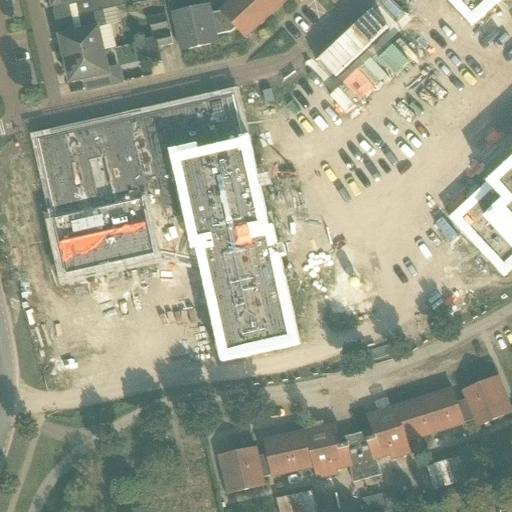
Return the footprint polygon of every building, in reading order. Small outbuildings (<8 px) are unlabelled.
[(75,2),(78,17),(103,12),(117,9),(117,8),(127,6),(125,0),(51,0),(53,7),(75,2)] [(221,0),(214,7),(244,40),(286,0),(221,0)] [(511,170),(459,220),(465,227),(461,230),(483,254),(487,250),(504,269),(511,262),(511,0),(455,0),(472,18),(492,0),(511,0),(511,170)] [(172,10),(177,49),(217,44),(212,4),(172,10)] [(110,26),(107,27),(103,12),(78,17),(82,32),(60,37),(65,61),(104,52),(116,49),(110,26)] [(170,33),(166,15),(149,19),(153,37),(170,33)] [(157,38),(159,48),(173,45),(171,35),(157,38)] [(150,66),(151,66),(162,63),(159,48),(157,38),(145,41),(150,66)] [(91,90),(122,83),(120,72),(109,74),(104,52),(65,61),(70,84),(89,80),(91,90)] [(234,97),(39,141),(57,221),(55,221),(68,277),(156,257),(155,253),(166,251),(206,260),(207,265),(210,277),(210,278),(228,356),(293,341),(270,236),(265,237),(263,227),(264,227),(257,197),(256,197),(234,97)] [(460,390),(476,428),(511,412),(511,404),(498,373),(460,390)] [(408,441),(463,426),(453,388),(364,413),(369,432),(337,441),(339,447),(353,443),(355,451),(367,447),(371,461),(390,456),(391,461),(412,455),(408,441)] [(334,424),(261,437),(268,478),(315,469),(317,480),(340,476),(339,470),(352,468),(348,446),(339,448),(334,424)] [(225,492),(264,488),(259,448),(220,452),(225,492)] [(433,488),(468,478),(462,456),(427,465),(433,488)] [(278,497),(280,511),(317,511),(313,491),(278,497)]
